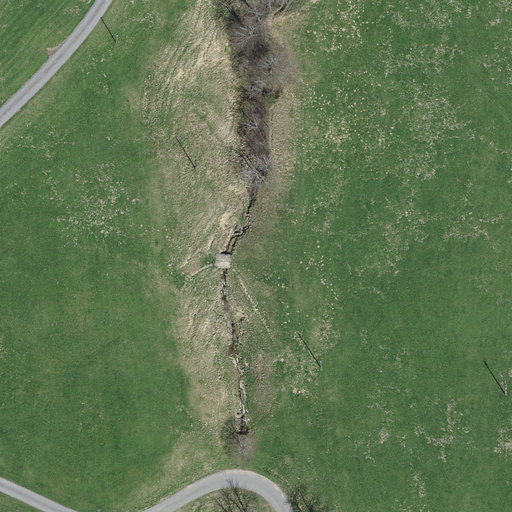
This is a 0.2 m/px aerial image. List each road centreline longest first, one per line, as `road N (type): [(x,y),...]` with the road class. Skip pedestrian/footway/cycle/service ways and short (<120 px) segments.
road 1 (track): [(0,120),(105,0)]
road 2 (track): [(276,511),(245,476),(189,482),(142,511)]
